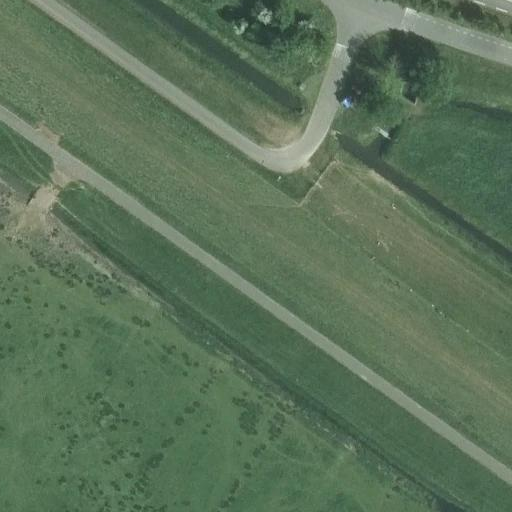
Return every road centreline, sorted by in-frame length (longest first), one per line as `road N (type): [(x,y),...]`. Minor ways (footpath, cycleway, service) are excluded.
road 1 (unclassified): [(41,0),(261,158),(284,163),(301,156),(369,7)]
road 2 (unclassified): [(511,54),(369,7)]
